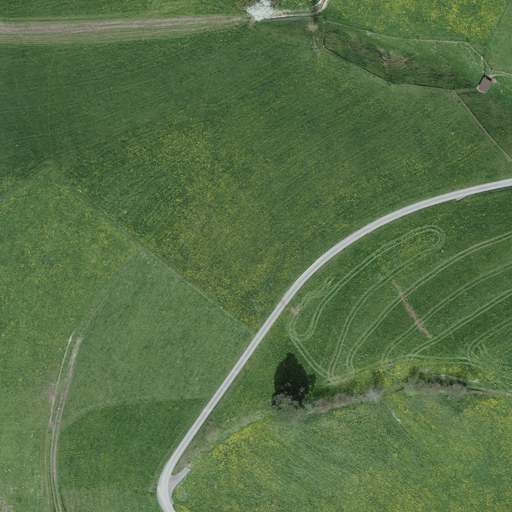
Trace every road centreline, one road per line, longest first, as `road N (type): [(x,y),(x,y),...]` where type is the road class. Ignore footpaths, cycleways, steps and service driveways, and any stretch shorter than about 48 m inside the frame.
road 1 (unclassified): [(511,181),(424,201),(327,252),(273,311),(165,466),(158,493),(167,511)]
road 2 (track): [(158,493),(208,444),(267,411),(349,389),(442,381),(511,394)]
road 3 (track): [(55,511),(52,425),(69,369)]
